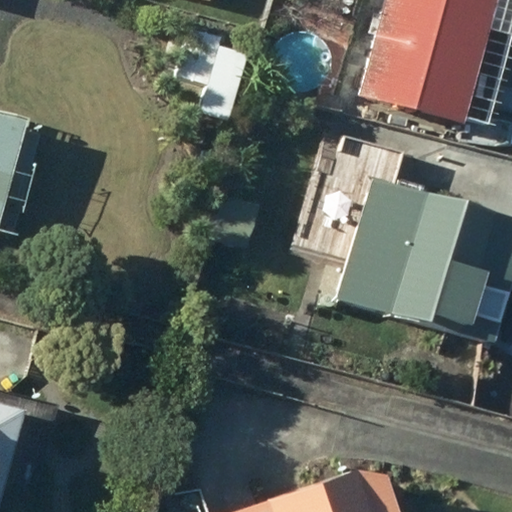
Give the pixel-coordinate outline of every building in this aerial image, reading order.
[(379,0),(355,93),(459,120),(490,0),(379,0)] [(0,196),(21,121),(0,115),(0,196)] [(368,176),(334,294),(459,331),(477,270),(506,278),(511,256),(511,208),(422,183),(420,192),(368,176)] [(207,238),(243,248),(256,200),(219,191),(207,238)] [(0,472),(18,404),(0,399),(0,472)] [(394,511),(380,470),(347,466),(211,511),(394,511)]
